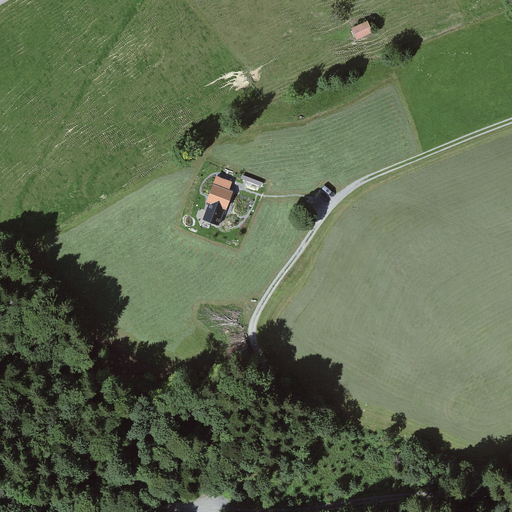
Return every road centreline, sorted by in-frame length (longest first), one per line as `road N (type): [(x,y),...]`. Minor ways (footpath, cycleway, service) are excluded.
road 1 (track): [(95,510),(266,383),(254,320),(348,191),(511,123)]
road 2 (track): [(205,511),(304,511),(511,490)]
